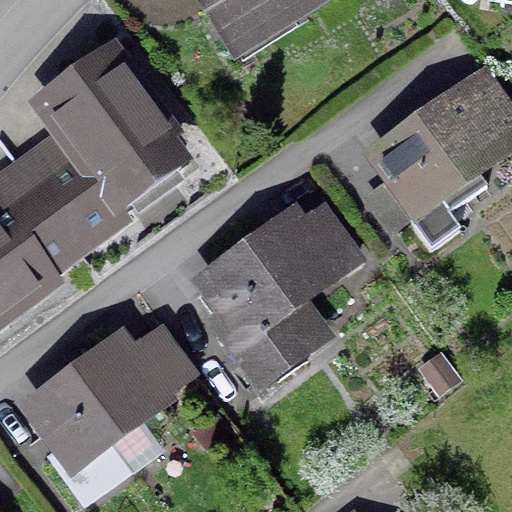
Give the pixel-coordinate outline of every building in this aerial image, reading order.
[(324,0),(192,0),(225,51),(282,15),(288,23),(324,0)] [(114,230),(198,172),(117,56),(33,115),(67,163),(114,230)] [(511,115),(486,80),(372,162),(415,221),(407,227),(427,254),(455,233),(444,219),(483,191),(471,175),(509,147),(511,150),(511,115)] [(0,309),(114,230),(67,163),(0,210),(0,309)] [(274,248),(268,239),(201,288),(231,329),(217,339),(259,396),(285,376),(279,368),(322,336),(296,302),(354,260),(320,214),(274,248)] [(156,336),(124,360),(116,350),(29,415),(60,457),(49,465),(81,508),(122,478),(98,446),(188,380),(156,336)] [(437,360),(417,374),(436,399),(455,384),(437,360)]
